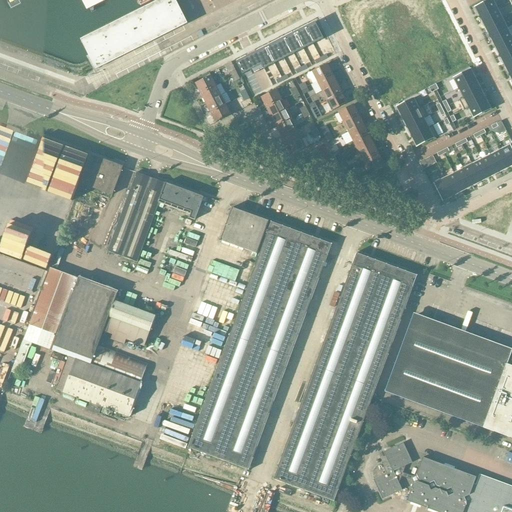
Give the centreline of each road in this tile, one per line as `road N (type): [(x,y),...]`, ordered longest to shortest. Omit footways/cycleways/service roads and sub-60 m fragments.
road 1 (tertiary): [(420,246),(138,142)]
road 2 (residential): [(429,221),(321,0)]
road 3 (unclassified): [(138,142),(169,63),(294,0)]
road 4 (unclassified): [(138,142),(0,91)]
road 5 (residential): [(451,0),(511,116)]
